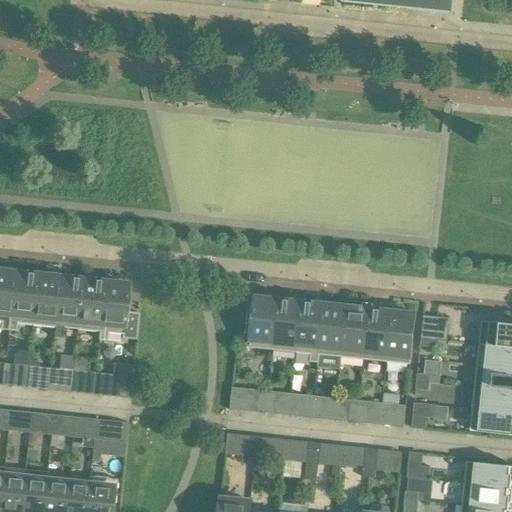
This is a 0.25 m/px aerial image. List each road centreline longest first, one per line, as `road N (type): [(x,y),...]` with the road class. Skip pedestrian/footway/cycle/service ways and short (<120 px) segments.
road 1 (residential): [(0,244),(511,299)]
road 2 (residential): [(455,38),(95,0)]
